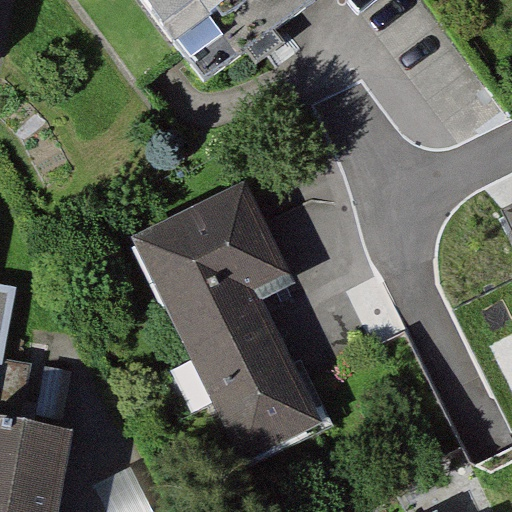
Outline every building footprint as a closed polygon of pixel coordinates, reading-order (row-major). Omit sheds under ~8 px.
[(136,0),(198,85),(310,5),(306,0),(136,0)] [(284,285),(238,198),(127,255),(241,475),(318,436),(249,303),(284,285)] [(511,204),(497,212),(511,240),(511,204)] [(0,224),(1,218),(0,217),(0,430),(3,431),(29,376),(5,372),(18,299),(0,295),(0,224)] [(0,430),(0,511),(56,511),(69,443),(3,431),(0,430)] [(101,477),(115,511),(160,511),(139,461),(101,477)]
